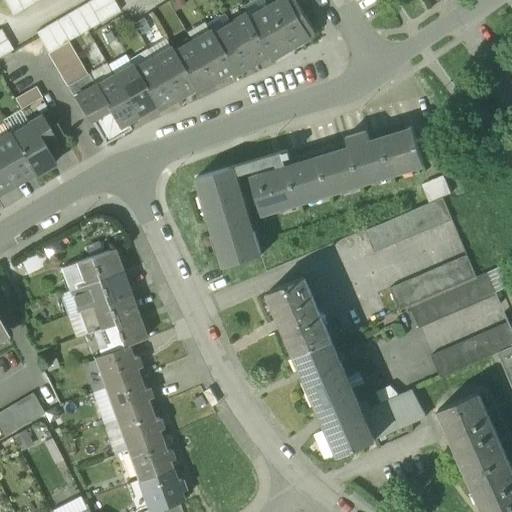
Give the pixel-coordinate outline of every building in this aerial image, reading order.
[(3,0),(13,16),(39,0),(3,0)] [(92,0),(87,3),(99,23),(120,11),(113,0),(92,0)] [(256,0),(245,7),(249,13),(252,18),(269,7),(264,0),(256,0)] [(290,0),(282,0),(269,7),(293,48),(312,37),(310,34),(315,31),(297,0),(290,0)] [(99,24),(99,23),(87,3),(36,33),(48,53),(68,41),(79,35),(99,24)] [(269,7),(252,18),(251,18),(272,54),(271,55),(274,59),(293,48),(269,7)] [(249,13),(230,24),(254,65),(271,55),(272,54),(251,18),(252,18),(249,13)] [(224,14),(206,24),(210,31),(212,35),(230,24),(224,14)] [(186,33),(191,42),(210,31),(206,24),(205,22),(186,33)] [(230,24),(212,35),(233,72),(235,76),(254,65),(230,24)] [(210,31),(191,42),(215,82),(233,72),(212,35),(210,31)] [(87,49),(79,35),(68,41),(76,55),(87,49)] [(7,39),(0,42),(0,57),(13,50),(7,39)] [(165,39),(147,50),(152,58),(170,48),(165,39)] [(48,54),(54,65),(74,53),(68,42),(48,54)] [(191,42),(174,52),(173,52),(194,88),(193,89),(196,93),(215,82),(191,42)] [(170,48),(152,58),(176,99),(193,89),(194,88),(173,52),(174,52),(171,48),(170,48)] [(147,50),(129,61),(132,65),(134,69),(152,58),(147,50)] [(54,65),(60,76),(81,64),(74,53),(54,65)] [(125,55),(107,65),(113,76),(132,65),(129,61),(125,55)] [(152,58),(134,69),(155,106),(157,110),(176,99),(152,58)] [(106,63),(88,74),(94,85),(95,84),(96,86),(113,76),(107,65),(106,63)] [(87,75),(81,64),(60,76),(67,86),(87,75)] [(132,65),(113,76),(137,117),(155,106),(134,69),(132,65)] [(67,86),(73,97),(94,85),(88,74),(87,75),(67,86)] [(87,121),(90,119),(107,109),(118,128),(126,123),(137,117),(113,76),(96,86),(95,84),(94,85),(73,97),(87,121)] [(15,99),(21,110),(42,98),(35,87),(15,99)] [(130,130),(126,123),(118,128),(107,109),(90,119),(105,144),(130,130)] [(27,124),(28,123),(21,110),(2,121),(9,133),(10,133),(11,135),(28,125),(27,124)] [(40,116),(54,139),(63,135),(49,111),(40,116)] [(40,116),(29,123),(42,146),(43,146),(54,139),(40,116)] [(0,138),(9,133),(2,121),(0,122),(0,138)] [(28,125),(11,135),(10,135),(33,174),(32,174),(33,176),(54,164),(43,146),(42,146),(29,123),(28,123),(27,124),(28,125)] [(422,166),(425,166),(413,127),(410,128),(410,129),(411,134),(272,176),(271,173),(273,172),(273,170),(254,175),(251,176),(263,215),(266,214),(265,213),(422,165),(422,166)] [(283,152),(235,166),(236,168),(229,170),(248,235),(254,233),(236,175),(252,170),(254,175),(273,170),(273,172),(271,173),(272,176),(411,134),(410,129),(370,141),(370,142),(350,148),(350,147),(287,166),(285,159),(283,153),(283,152)] [(347,137),(350,147),(350,148),(370,142),(370,141),(367,131),(347,137)] [(9,133),(0,138),(0,159),(15,185),(32,174),(33,174),(10,135),(11,135),(10,133),(9,133)] [(0,159),(0,193),(15,185),(0,159)] [(219,251),(224,267),(262,256),(255,232),(254,233),(248,235),(229,170),(236,168),(235,166),(197,178),(202,194),(207,193),(214,217),(209,219),(214,235),(219,234),(224,250),(219,251)] [(430,204),(444,198),(452,194),(444,175),(422,184),(430,204)] [(366,231),(375,253),(453,220),(444,198),(430,204),(366,231)] [(84,280),(85,284),(120,271),(112,248),(77,261),(84,280)] [(40,249),(20,261),(28,275),(48,264),(40,249)] [(399,311),(410,306),(476,278),(467,256),(390,289),(399,311)] [(84,280),(77,261),(59,267),(67,291),(70,290),(77,287),(75,283),(84,280)] [(488,273),(497,293),(510,287),(501,267),(488,273)] [(120,271),(85,284),(93,306),(128,293),(120,271)] [(488,273),(476,278),(410,306),(420,329),(498,295),(497,293),(488,273)] [(291,343),(296,355),(332,341),(306,278),(270,292),(276,306),(278,306),(283,317),(280,318),(285,330),(288,328),(293,342),(291,343)] [(78,312),(93,306),(85,284),(77,287),(70,290),(78,312)] [(59,293),(67,315),(78,312),(70,290),(67,291),(59,293)] [(93,306),(101,328),(136,315),(128,293),(93,306)] [(93,331),(101,328),(93,306),(78,312),(86,333),(93,331)] [(86,333),(78,312),(67,315),(75,337),(86,333)] [(107,346),(109,351),(125,345),(144,338),(136,315),(101,328),(107,346)] [(431,356),(440,379),(491,356),(498,353),(511,347),(511,327),(509,322),(431,356)] [(101,328),(93,331),(99,349),(107,346),(101,328)] [(341,456),(415,422),(403,395),(401,396),(382,404),(363,413),(353,389),(347,377),(332,341),(296,355),(297,357),(299,356),(304,367),(302,368),(306,379),(309,378),(314,390),(311,391),(318,406),(320,405),(325,416),(323,417),(327,428),(330,427),(336,439),(333,440),(339,453),(341,456)] [(95,360),(105,388),(136,376),(134,369),(139,367),(135,357),(130,359),(125,345),(109,351),(101,354),(94,356),(95,360)] [(511,347),(498,353),(511,384),(511,347)] [(81,365),(91,392),(105,388),(95,360),(81,365)] [(361,371),(347,377),(353,389),(366,383),(361,371)] [(105,388),(116,418),(148,407),(145,399),(150,398),(146,388),(141,390),(136,376),(105,388)] [(382,404),(401,396),(391,385),(376,392),(382,404)] [(91,392),(102,423),(116,418),(105,388),(91,392)] [(413,390),(403,395),(415,422),(427,417),(413,390)] [(33,392),(0,411),(0,430),(4,437),(45,413),(33,392)] [(440,410),(485,511),(511,511),(511,468),(478,393),(440,410)] [(116,418),(127,449),(159,438),(156,430),(161,429),(158,418),(152,420),(148,407),(116,418)] [(127,449),(116,418),(102,423),(113,454),(127,449)] [(330,427),(327,428),(314,434),(325,460),(339,453),(333,440),(336,439),(330,427)] [(26,430),(13,436),(20,452),(34,445),(26,430)] [(52,438),(44,442),(55,465),(63,461),(52,438)] [(127,449),(138,480),(170,469),(167,461),(172,459),(168,449),(163,451),(159,438),(127,449)] [(175,482),(170,469),(138,480),(149,511),(161,507),(178,501),(181,500),(178,492),(183,490),(180,480),(175,482)] [(51,511),(81,511),(88,509),(81,495),(50,511),(51,511)] [(182,511),(178,501),(161,507),(163,511),(182,511)]
